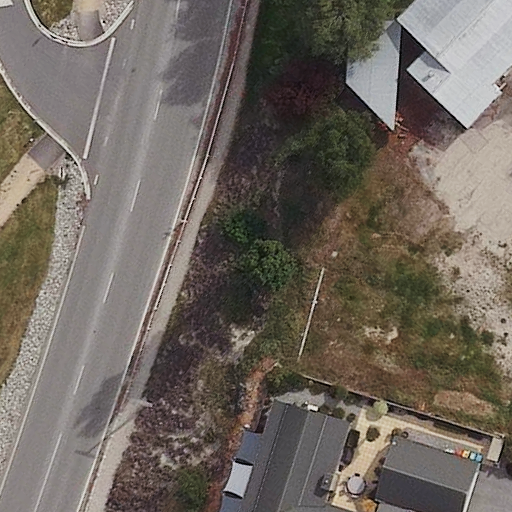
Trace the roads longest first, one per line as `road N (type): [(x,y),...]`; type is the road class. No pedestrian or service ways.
road 1 (tertiary): [(40,511),(107,308),(155,121)]
road 2 (unclassified): [(2,0),(35,59),(95,99),(155,121)]
road 3 (tertiary): [(155,121),(179,0)]
